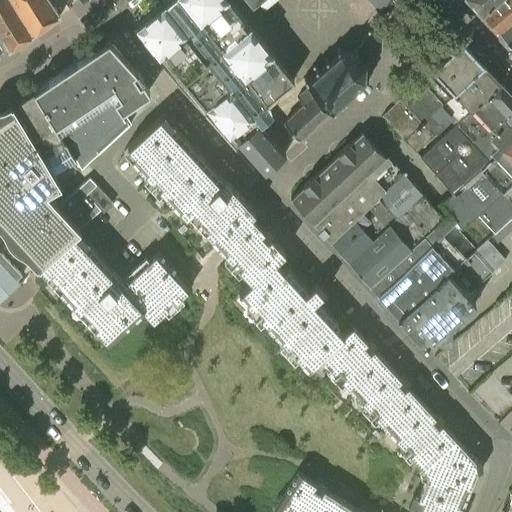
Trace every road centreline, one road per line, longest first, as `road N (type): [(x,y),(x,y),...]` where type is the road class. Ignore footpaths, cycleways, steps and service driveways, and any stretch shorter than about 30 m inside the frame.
road 1 (residential): [(268,198),(500,457)]
road 2 (residential): [(0,81),(107,17),(170,94)]
road 3 (tertiary): [(138,511),(0,366)]
road 4 (residential): [(170,94),(268,198)]
road 5 (residential): [(268,198),(363,108)]
